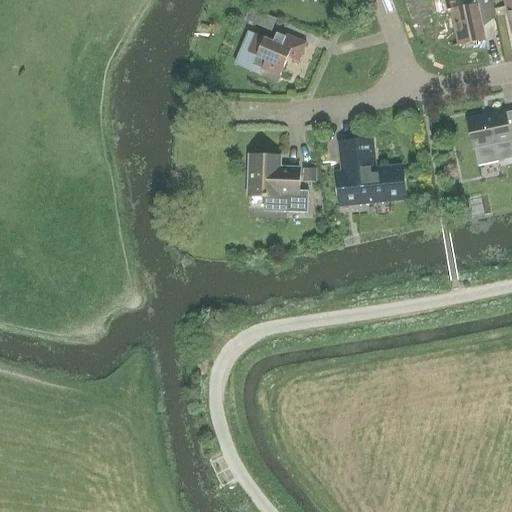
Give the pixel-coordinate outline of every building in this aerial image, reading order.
[(492,0),(465,0),(467,7),(451,10),(459,45),(485,40),(479,13),(495,10),(492,0)] [(275,18),(250,8),(245,19),(270,30),(275,18)] [(256,35),(247,55),(255,58),(252,65),(262,69),(280,77),(288,59),(298,64),(307,44),(286,35),(286,37),(277,33),(273,42),(256,35)] [(511,113),(506,115),(505,113),(468,121),(473,148),(474,148),(478,165),(497,161),(497,162),(511,158),(511,113)] [(343,205),(403,198),(400,168),(375,171),(371,142),(341,145),(344,174),(340,175),(343,205)] [(249,171),(248,195),(266,195),(265,212),(309,213),(309,191),(302,191),(299,191),(300,167),(280,167),(280,166),(280,155),(250,154),(249,171)] [(316,169),(303,168),(302,191),(309,191),(315,192),(316,169)]
